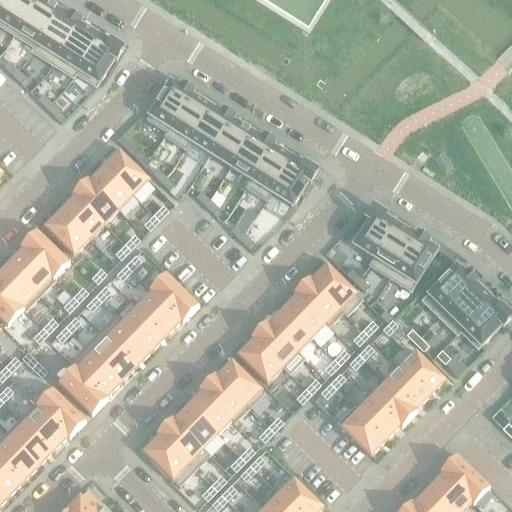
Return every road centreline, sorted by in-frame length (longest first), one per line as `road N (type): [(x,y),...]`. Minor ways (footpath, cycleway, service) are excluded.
road 1 (residential): [(101,450),(366,168)]
road 2 (residential): [(166,36),(119,102),(0,227)]
road 3 (residential): [(366,168),(166,36)]
road 4 (residential): [(365,511),(511,361)]
road 5 (residential): [(511,267),(474,232),(366,168)]
